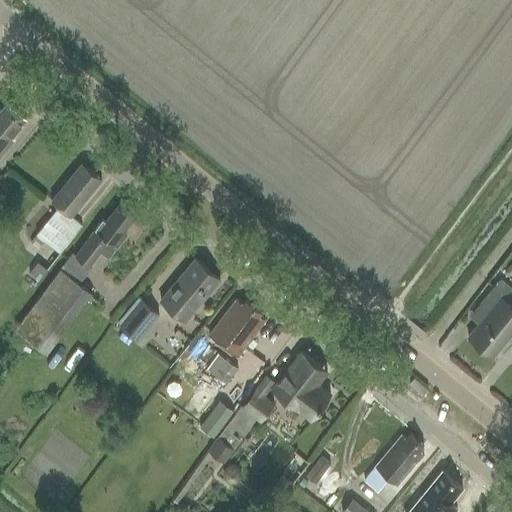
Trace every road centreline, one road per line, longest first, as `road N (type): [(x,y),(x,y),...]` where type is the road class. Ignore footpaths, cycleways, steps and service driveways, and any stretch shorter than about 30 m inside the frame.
road 1 (residential): [(511,491),(0,69)]
road 2 (tertiary): [(511,434),(11,28)]
